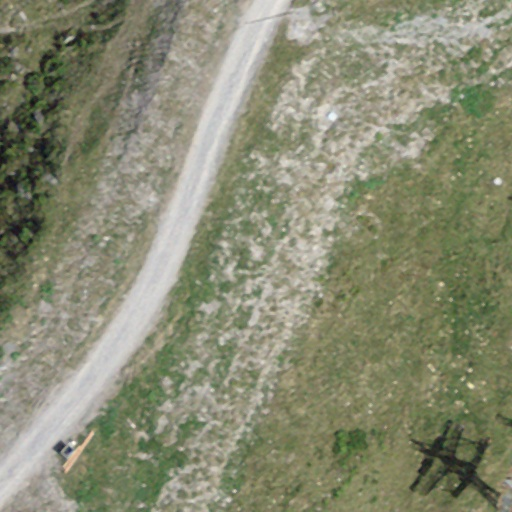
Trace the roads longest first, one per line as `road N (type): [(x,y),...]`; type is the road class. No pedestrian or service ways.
road 1 (track): [(275,0),(136,342)]
road 2 (track): [(0,469),(136,342)]
